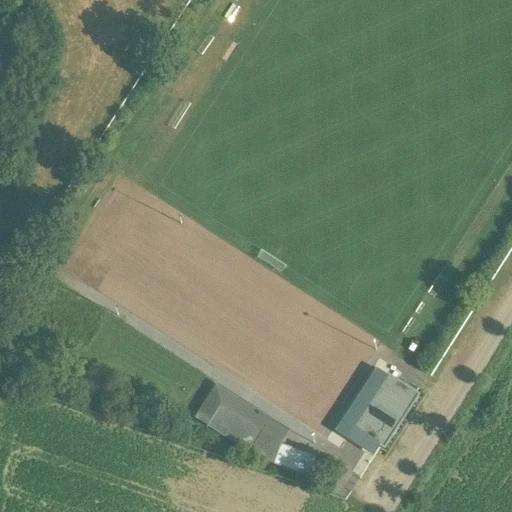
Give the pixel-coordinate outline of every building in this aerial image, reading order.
[(352,431),(387,375),(376,369),(336,432),(374,455),(379,448),(352,431)] [(385,451),(420,396),(387,375),(352,431),(379,448),(385,451)] [(216,388),(196,420),(208,427),(221,406),(222,406),(224,402),(232,407),(230,412),(263,433),(250,453),(272,463),(278,448),(279,445),(286,433),(216,388)] [(263,433),(230,412),(232,407),(224,402),(222,406),(221,406),(208,427),(249,454),(250,453),(263,433)] [(310,460),(278,448),(272,463),(304,475),(310,460)] [(322,464),(310,460),(304,475),(317,480),(322,464)]
